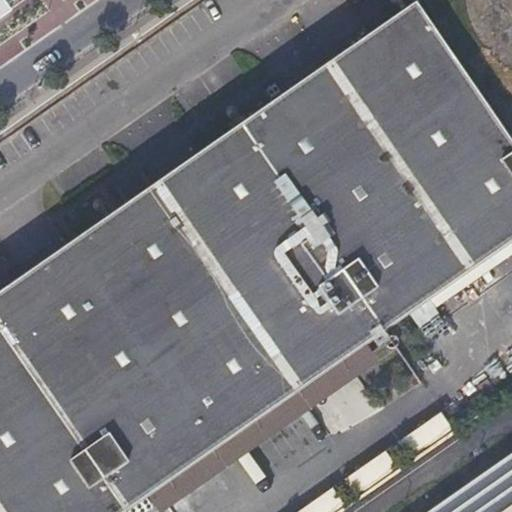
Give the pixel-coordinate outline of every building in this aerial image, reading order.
[(511,0),(419,0),(422,4),(0,300),(0,511),(125,511),(511,241),(511,0)] [(0,0),(0,24),(35,0),(0,0)] [(399,443),(414,463),(455,434),(441,414),(399,443)] [(345,481),(359,501),(401,472),(387,452),(345,481)] [(511,511),(511,455),(429,511),(511,511)] [(301,511),(344,511),(348,510),(333,490),(301,511)]
